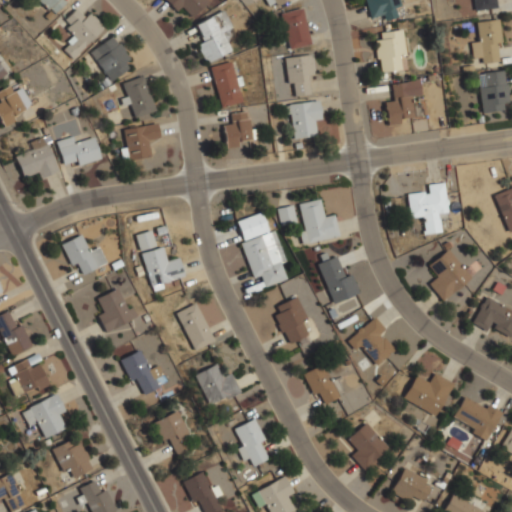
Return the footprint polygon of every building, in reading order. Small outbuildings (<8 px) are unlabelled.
[(32,0),(32,4),(58,10),(60,0),(32,0)] [(206,0),(164,0),(178,15),(185,8),(192,16),(208,2),(206,0)] [(364,0),(369,17),(381,14),(383,22),(405,16),(400,0),(364,0)] [(473,0),(473,9),(496,8),(495,0),(473,0)] [(280,13),(288,49),(311,44),(302,7),(280,13)] [(72,59),(104,27),(88,11),(81,18),(73,10),(63,20),(71,28),(64,34),(71,42),(63,50),(72,59)] [(196,43),(204,62),(231,51),(222,31),(230,27),(223,11),(194,23),(202,40),(196,43)] [(504,60),(498,18),(477,21),(480,40),(470,41),(473,64),(504,60)] [(400,70),(399,58),(406,58),(403,27),(382,29),(383,39),(374,40),(377,72),(400,70)] [(133,64),(112,34),(88,51),(109,81),(133,64)] [(284,57),(290,97),(309,94),(307,74),(315,73),(313,53),(284,57)] [(220,108),(244,101),(233,60),(209,66),(220,108)] [(476,72),(481,113),(502,110),(501,101),(510,100),(506,69),(476,72)] [(154,110),(142,75),(119,82),(131,118),(154,110)] [(386,123),(424,117),(418,79),(390,83),(392,100),(383,101),(386,123)] [(20,119),(17,112),(24,109),(11,83),(0,89),(0,123),(2,127),(20,119)] [(312,123),(321,122),(319,100),(281,103),(282,114),(290,113),(293,138),(313,136),(312,123)] [(248,111),(230,112),(231,123),(222,124),(224,147),(252,144),(248,111)] [(156,123),(123,126),(125,159),(150,157),(148,139),(157,138),(156,123)] [(28,141),(32,151),(14,157),(21,176),(34,171),(37,179),(57,171),(45,135),(28,141)] [(61,161),(71,158),(73,166),(99,159),(93,138),(76,143),(73,135),(55,140),(61,161)] [(406,193),(409,217),(421,216),(424,234),(440,231),(437,213),(447,212),(443,182),(427,184),(428,191),(406,193)] [(511,186),(492,194),(507,232),(511,229),(511,186)] [(301,244),(338,235),(333,214),(323,216),(319,198),(297,203),(304,230),(298,231),(301,244)] [(277,207),(279,225),(295,223),(292,205),(277,207)] [(235,220),(242,239),(267,231),(261,212),(235,220)] [(139,250),(155,245),(151,229),(134,234),(139,250)] [(251,277),(260,275),(263,286),(285,279),(271,232),(240,241),(251,277)] [(70,265),(76,262),(81,274),(105,263),(98,246),(88,251),(81,234),(60,243),(70,265)] [(141,252),(150,286),(184,278),(178,257),(166,260),(163,246),(141,252)] [(441,300),(471,277),(448,248),(427,265),(436,276),(428,283),(441,300)] [(358,293),(351,273),(343,276),(336,255),(317,262),(332,302),(358,293)] [(95,297),(102,312),(96,314),(104,331),(137,316),(132,306),(126,309),(117,287),(95,297)] [(287,343),(307,334),(301,320),(305,318),(296,296),(272,306),(287,343)] [(470,322),(487,331),(490,326),(509,337),(511,331),(511,310),(485,296),(470,322)] [(175,312),(193,349),(213,340),(195,302),(175,312)] [(0,312),(0,336),(9,356),(30,346),(11,307),(0,312)] [(393,351),(380,333),(384,329),(375,317),(346,338),(354,350),(360,345),(374,365),(393,351)] [(119,358),(129,380),(135,378),(142,393),(166,382),(157,364),(148,368),(139,349),(119,358)] [(7,378),(13,396),(46,385),(36,356),(9,365),(12,376),(7,378)] [(194,373),(209,405),(239,391),(230,372),(222,376),(216,363),(194,373)] [(317,391),(323,404),(338,396),(321,363),(302,374),(312,394),(317,391)] [(428,381),(414,374),(402,399),(436,415),(452,382),(432,373),(428,381)] [(20,409),(28,427),(37,423),(44,437),(62,429),(56,417),(65,414),(56,393),(20,409)] [(474,427),(471,433),(486,440),(499,412),(463,395),(452,417),(474,427)] [(151,421),(160,441),(168,438),(175,454),(192,446),(176,410),(151,421)] [(242,461),(236,449),(241,446),(232,428),(254,417),(264,439),(258,442),(267,459),(252,467),(248,458),(242,461)] [(349,455),(355,450),(345,439),(366,420),(377,432),(374,434),(387,448),(363,469),(349,455)] [(511,426),(509,425),(499,449),(511,454),(511,426)] [(50,448),(66,480),(91,467),(78,441),(71,444),(68,439),(50,448)] [(388,491),(404,466),(426,479),(424,484),(430,488),(422,500),(411,494),(406,502),(388,491)] [(191,502),(197,499),(202,511),(209,511),(219,508),(202,470),(181,480),(191,502)] [(0,476),(0,499),(2,499),(8,511),(24,504),(8,472),(0,476)] [(258,508),(250,494),(284,475),(293,491),(286,495),(294,509),(289,511),(269,511),(265,504),(258,508)] [(112,511),(115,511),(104,486),(97,489),(93,480),(73,489),(82,507),(89,504),(92,511),(112,511)] [(483,511),(440,511),(452,493),(484,511),(483,511)]
